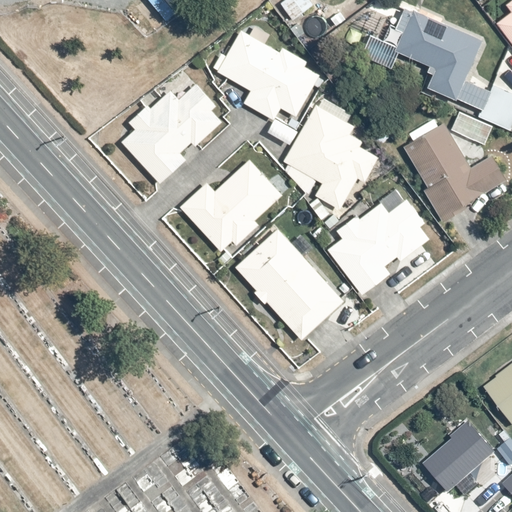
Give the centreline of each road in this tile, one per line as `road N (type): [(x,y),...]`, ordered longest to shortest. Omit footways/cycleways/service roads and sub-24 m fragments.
road 1 (secondary): [(292,439),(0,117)]
road 2 (residential): [(292,439),(511,269)]
